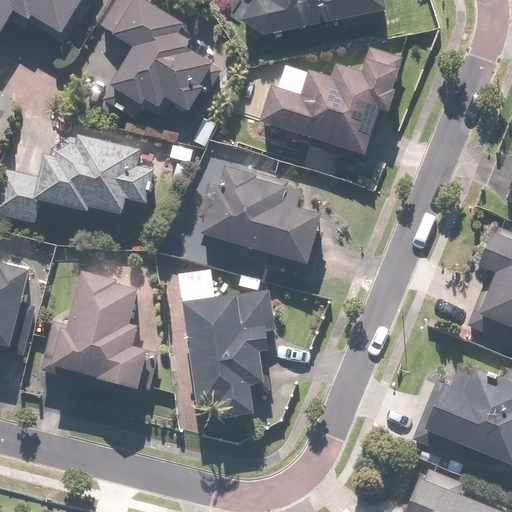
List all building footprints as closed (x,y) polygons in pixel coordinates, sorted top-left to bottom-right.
[(54,45),(81,0),(0,0),(0,35),(7,24),(22,32),(25,28),(54,45)] [(174,28),(121,0),(115,0),(98,32),(113,40),(110,46),(123,52),(100,97),(137,116),(140,110),(154,117),(158,110),(184,124),(198,98),(194,97),(207,72),(178,58),(185,46),(169,38),(174,28)] [(379,20),(374,0),(260,0),(236,33),(256,43),(379,20)] [(261,94),(250,132),(359,163),(371,117),(383,121),(399,62),(364,52),(360,66),(359,66),(357,76),(331,69),(329,76),(310,71),(308,78),(281,71),(274,97),(261,94)] [(147,213),(151,175),(136,174),(138,155),(52,148),(51,165),(36,164),(35,178),(0,175),(0,222),(38,226),(39,216),(117,223),(118,211),(147,213)] [(206,189),(192,243),(301,271),(314,219),(297,215),(301,199),(250,186),(251,181),(217,172),(212,190),(206,189)] [(511,172),(500,200),(511,204),(511,172)] [(488,281),(468,333),(505,347),(508,338),(511,339),(511,252),(482,241),(470,273),(488,281)] [(0,357),(5,358),(21,279),(0,274),(0,357)] [(267,298),(212,305),(208,278),(176,282),(179,310),(174,310),(187,409),(201,407),(202,416),(212,415),(213,425),(249,421),(245,393),(259,391),(256,362),(264,361),(261,337),(271,336),(267,298)] [(119,288),(75,280),(66,330),(51,327),(42,375),(93,384),(92,391),(132,398),(140,353),(129,351),(133,328),(126,327),(131,298),(118,295),(119,288)] [(426,389),(409,439),(508,472),(511,461),(511,380),(502,378),(497,395),(476,388),(478,382),(452,373),(444,395),(426,389)] [(488,511),(456,499),(460,489),(423,474),(417,489),(407,485),(395,511),(383,511),(381,511),(380,511),(488,511)]
